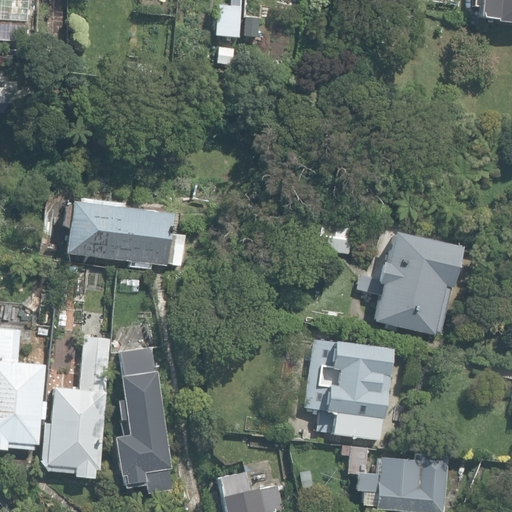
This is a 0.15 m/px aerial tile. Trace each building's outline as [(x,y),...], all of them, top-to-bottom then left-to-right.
[(213,35),(237,37),(240,0),(232,0),(232,6),(216,4),(213,35)] [(494,22),(511,23),(511,0),(478,0),(477,18),(494,19),(494,22)] [(0,40),(26,42),(27,23),(0,21),(0,40)] [(35,47),(46,47),(47,37),(36,36),(35,47)] [(214,65),(229,67),(231,54),(216,52),(214,65)] [(164,263),(180,265),(183,240),(181,240),(182,234),(169,233),(171,213),(70,201),(69,203),(59,201),(56,227),(67,228),(64,252),(164,264),(164,263)] [(324,249),(348,252),(352,221),(319,218),(317,235),(325,236),(324,249)] [(394,326),(432,335),(433,332),(437,333),(448,287),(450,288),(460,247),(391,231),(383,262),(378,261),(374,279),(358,275),(355,289),(377,294),(374,307),(366,305),(364,316),(372,318),(371,322),(384,325),(383,329),(393,331),(394,326)] [(88,325),(106,327),(109,305),(91,303),(88,325)] [(0,448),(6,449),(7,441),(37,443),(40,418),(44,418),(46,401),(41,400),(44,364),(19,362),(21,330),(0,328),(0,448)] [(72,476),(92,478),(93,470),(97,470),(104,391),(103,391),(108,340),(87,338),(83,389),(52,386),(49,422),(42,422),(39,459),(46,460),(45,465),(46,465),(46,470),(73,473),(72,476)] [(332,342),(311,339),(302,407),(334,411),(331,433),(378,439),(380,417),(383,418),(392,348),(332,341),(332,342)] [(143,494),(170,490),(150,347),(118,351),(121,374),(117,375),(120,399),(116,399),(119,419),(123,418),(125,434),(110,436),(116,475),(123,474),(124,481),(140,479),(143,494)] [(345,471),(355,472),(363,472),(365,448),(341,445),(340,454),(347,455),(345,471)] [(355,472),(353,490),(360,490),(359,504),(372,505),(372,508),(419,511),(440,511),(445,459),(377,454),(376,473),(363,472),(355,472)] [(216,478),(223,511),(264,511),(280,509),(276,486),(246,492),(244,480),(256,477),(254,470),(216,478)] [(300,471),(302,489),(312,488),(309,470),(300,471)]
